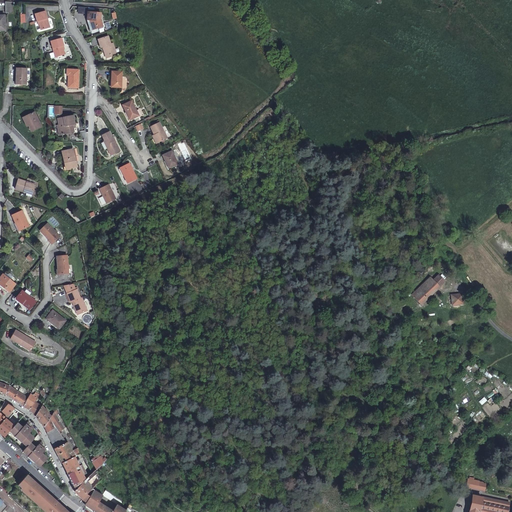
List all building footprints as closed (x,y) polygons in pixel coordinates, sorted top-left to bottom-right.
[(36,22),(38,21),(41,30),(50,28),(45,11),(44,11),(36,14),(34,14),(36,22)] [(87,13),(87,18),(89,18),(89,21),(91,29),(96,27),(97,29),(102,28),(100,20),(100,14),(87,13)] [(89,18),(87,18),(87,21),(90,31),(97,29),(96,27),(91,29),(89,21),(89,18)] [(106,58),(111,56),(111,54),(115,53),(112,43),(110,44),(107,36),(98,40),(100,48),(102,47),(103,50),(105,49),(106,51),(104,52),(106,58)] [(52,49),(55,58),(65,55),(62,46),(64,46),(62,38),(50,41),(52,49)] [(26,84),(27,68),(17,68),(16,84),(26,84)] [(78,88),(79,69),(67,69),(67,75),(69,75),(68,87),(78,88)] [(122,87),(123,72),(112,71),(112,87),(122,87)] [(140,115),(133,100),(123,105),(130,120),(140,115)] [(42,127),(35,112),(23,118),(27,126),(29,125),(32,131),(42,127)] [(74,131),(74,128),(73,125),(76,124),(74,115),(58,118),(59,124),(61,134),(74,131)] [(150,127),(154,135),(158,143),(167,138),(159,122),(150,127)] [(105,140),(113,137),(110,131),(102,135),(105,140)] [(113,136),(113,137),(105,140),(104,141),(104,142),(101,143),(104,150),(107,148),(111,155),(120,151),(113,136)] [(73,149),(62,151),(66,169),(77,167),(73,149)] [(169,168),(178,164),(172,151),(163,155),(169,168)] [(136,178),(129,163),(120,167),(127,183),(136,178)] [(14,189),(23,192),(23,191),(31,193),(34,185),(17,179),(14,189)] [(115,198),(108,184),(99,189),(99,190),(94,193),(101,207),(107,204),(106,203),(115,198)] [(11,214),(14,222),(15,221),(19,229),(27,226),(21,210),(11,214)] [(40,232),(49,241),(50,240),(53,243),(59,237),(47,225),(40,232)] [(59,272),(59,275),(61,275),(68,274),(66,256),(56,257),(57,270),(59,270),(59,272)] [(15,284),(3,274),(0,277),(0,279),(2,281),(0,283),(0,284),(9,292),(15,284)] [(433,280),(430,277),(412,295),(421,303),(426,298),(427,299),(444,281),(438,275),(433,280)] [(73,304),(76,311),(81,313),(85,311),(81,302),(83,300),(82,297),(80,298),(77,289),(76,290),(73,283),(64,285),(67,293),(70,302),(72,301),(74,304),(73,304)] [(23,291),(22,290),(16,298),(29,309),(35,301),(28,295),(31,292),(26,288),(23,291)] [(462,305),(462,294),(450,294),(450,306),(462,305)] [(5,303),(13,309),(16,304),(8,298),(5,303)] [(59,329),(65,320),(52,310),(45,318),(59,329)] [(34,342),(14,330),(9,339),(28,351),(32,345),(34,342)] [(0,392),(5,394),(10,386),(0,382),(0,392)] [(5,394),(23,406),(27,398),(10,386),(5,394)] [(23,406),(29,410),(33,402),(38,394),(35,392),(33,395),(30,393),(27,398),(23,406)] [(29,410),(34,413),(39,406),(33,402),(29,410)] [(15,408),(8,403),(2,412),(7,417),(12,411),(15,408)] [(42,405),(36,415),(44,427),(49,418),(50,417),(42,405)] [(62,429),(51,414),(50,417),(49,418),(56,427),(47,433),(62,463),(74,457),(67,442),(66,443),(59,431),(62,429)] [(21,416),(13,425),(6,433),(21,446),(23,443),(26,446),(23,449),(41,464),(48,456),(43,446),(36,432),(24,418),(21,416)] [(13,425),(6,418),(0,424),(0,433),(3,436),(4,435),(6,433),(13,425)] [(56,427),(49,418),(44,427),(47,433),(56,427)] [(82,453),(68,432),(65,433),(66,437),(77,455),(82,453)] [(21,446),(6,433),(4,435),(17,446),(31,458),(39,466),(41,464),(23,449),(21,446)] [(105,461),(108,458),(105,455),(101,459),(97,454),(90,460),(97,468),(105,461)] [(78,465),(74,457),(62,463),(66,471),(78,465)] [(66,471),(74,487),(80,482),(81,483),(85,479),(78,465),(66,471)] [(81,483),(76,488),(74,490),(82,498),(87,493),(92,489),(86,482),(99,470),(97,468),(93,472),(85,479),(81,483)] [(18,484),(48,511),(68,511),(27,474),(18,484)] [(484,490),(485,485),(486,484),(480,482),(480,480),(473,479),(473,477),(469,476),(469,478),(468,478),(466,486),(484,490)] [(483,498),(474,496),(470,511),(479,511),(480,511),(481,511),(507,511),(508,510),(509,502),(483,497),(483,498)]
